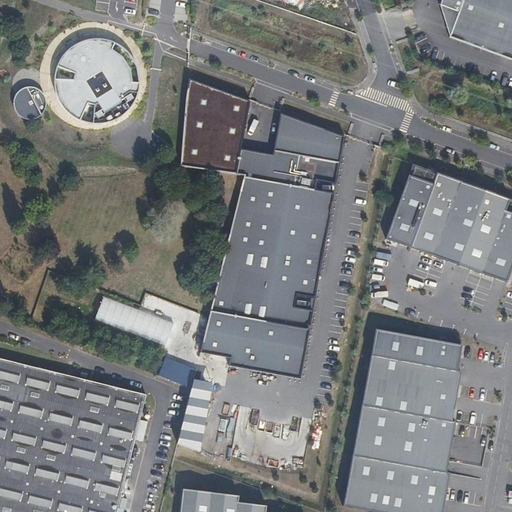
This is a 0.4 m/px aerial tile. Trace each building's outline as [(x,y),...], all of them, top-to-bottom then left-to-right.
[(511,0),(441,0),(439,6),(440,10),(449,38),(511,60),(511,0)] [(131,82),(130,69),(124,58),(112,50),(115,44),(113,42),(101,39),(89,40),(77,44),(67,52),(60,62),(58,68),(75,73),(75,81),(56,80),(56,86),(60,100),(69,111),(81,119),(95,122),(109,120),(122,113),(132,103),(138,90),(138,83),(131,82)] [(249,102),(191,79),(182,159),(245,172),(200,352),(230,358),(230,366),(299,379),(312,312),(293,308),(296,295),(313,298),(333,193),(315,189),(316,179),(334,184),(344,136),(279,113),(270,154),(239,147),(249,102)] [(36,119),(41,117),(44,112),(46,107),(46,102),(45,97),(42,92),(37,89),(32,88),(26,88),(21,90),(17,94),(15,98),(14,104),(14,109),(17,114),(21,118),(26,120),(31,121),(36,119)] [(511,200),(413,164),(386,239),(507,283),(511,268),(511,200)] [(410,279),(408,285),(423,288),(424,282),(410,279)] [(376,330),(344,506),(378,511),(442,511),(450,473),(446,472),(455,422),(452,421),(461,371),(457,370),(462,345),(376,330)] [(0,357),(0,511),(116,511),(146,394),(0,357)] [(178,444),(196,449),(213,384),(194,379),(178,444)] [(182,489),(178,511),(264,511),(266,506),(236,502),(237,496),(182,489)]
